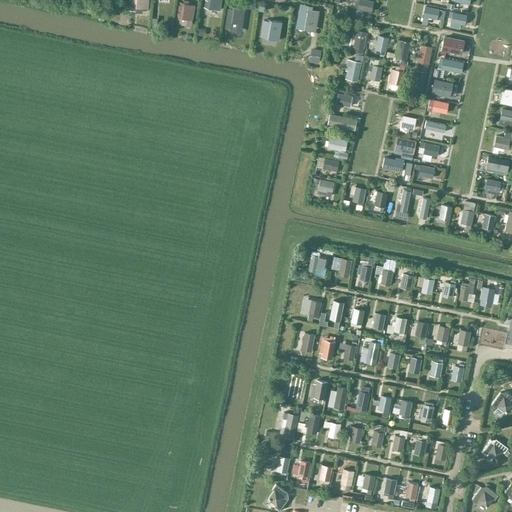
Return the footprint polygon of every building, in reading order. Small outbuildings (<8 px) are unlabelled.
[(143,13),(143,5),(148,6),(148,0),(132,0),(132,6),(136,7),(135,13),(143,13)] [(177,16),(176,22),(179,23),(179,24),(191,26),(193,16),(195,5),(188,4),(188,1),(184,0),(183,3),(180,2),(177,16)] [(220,10),(221,0),(203,0),(203,8),(220,10)] [(374,1),(369,0),(351,0),(351,1),(359,2),(357,9),(371,12),(374,1)] [(241,33),(245,9),(238,8),(239,4),(234,4),(233,7),(228,6),(225,30),(241,33)] [(317,9),(309,8),(309,5),(300,4),(296,26),(304,28),(305,23),(314,25),(317,9)] [(425,6),(423,16),(437,19),(443,20),(445,11),(439,9),(425,6)] [(452,12),(450,11),(449,16),(451,16),(450,22),(465,25),(467,14),(452,11),(452,12)] [(259,34),(262,34),(262,36),(278,39),(281,21),(265,18),(264,20),(262,19),(259,34)] [(364,48),(367,32),(356,30),(353,46),(364,48)] [(386,51),(389,37),(378,35),(375,49),(386,51)] [(465,40),(444,36),(439,54),(445,55),(446,51),(461,54),(465,40)] [(406,59),(410,42),(399,40),(396,57),(406,59)] [(417,61),(423,63),(428,63),(429,61),(432,47),(421,45),(420,49),(417,61)] [(372,65),(368,79),(380,81),(382,66),(383,60),(373,58),(372,65)] [(439,63),(442,63),(440,68),(455,71),(457,61),(443,58),(440,58),(439,63)] [(358,76),(361,62),(361,60),(357,59),(356,61),(350,60),(347,74),(358,76)] [(400,68),(399,70),(393,69),(390,83),(401,86),(404,71),(404,69),(400,68)] [(421,73),(420,75),(415,74),(411,88),(422,90),(425,76),(425,74),(421,73)] [(434,78),(431,92),(449,96),(452,82),(434,78)] [(338,93),(335,93),(334,98),(337,98),(336,104),(350,107),(352,96),(338,93)] [(448,103),(434,100),(431,100),(430,104),(433,105),(432,110),(446,113),(448,103)] [(511,110),(502,109),(499,119),(505,120),(504,125),(511,127),(511,110)] [(356,119),(348,117),(334,115),(330,114),(329,119),(333,119),(331,125),(345,128),(354,130),(356,119)] [(416,119),(402,116),(400,126),(414,129),(415,125),(418,126),(419,121),(419,120),(416,119)] [(442,124),(428,120),(426,128),(441,131),(442,124)] [(495,136),(493,147),(507,150),(509,145),(511,145),(511,132),(506,131),(504,138),(495,136)] [(347,140),(343,139),(329,136),(329,137),(324,136),(324,140),(328,141),(327,147),(345,151),(347,140)] [(409,150),(411,140),(397,137),(395,147),(409,150)] [(418,147),(424,148),(423,154),(437,156),(439,146),(425,143),(425,142),(419,141),(418,147)] [(324,158),(318,157),(318,160),(324,162),(322,168),(336,171),(338,161),(324,158)] [(384,157),(382,167),(401,171),(403,161),(384,157)] [(488,157),(485,170),(506,174),(509,161),(488,157)] [(416,169),(419,170),(418,176),(432,178),(434,168),(420,164),(420,165),(417,164),(416,169)] [(313,178),(311,188),(312,188),(312,189),(320,190),(332,193),(334,182),(320,179),(313,178)] [(498,192),(501,181),(486,179),(484,189),(498,192)] [(352,200),(359,202),(357,209),(361,209),(363,203),(366,189),(355,187),(352,200)] [(402,189),(398,210),(406,212),(410,191),(402,189)] [(373,205),(381,207),(380,212),(383,212),(384,207),(387,193),(377,191),(373,205)] [(422,197),(418,216),(426,218),(430,198),(422,197)] [(438,218),(446,220),(445,223),(448,223),(449,221),(452,206),(441,204),(438,218)] [(460,223),(466,224),(465,227),(470,228),(470,225),(474,211),(463,209),(460,223)] [(481,227),(487,229),(487,232),(491,233),(492,230),(495,216),(484,213),(481,227)] [(316,271),(319,257),(311,255),(308,269),(316,271)] [(319,263),(318,266),(325,267),(326,258),(320,256),(319,263)] [(352,259),(341,257),(338,275),(349,277),(352,259)] [(372,264),(367,263),(367,265),(361,264),(358,279),(369,281),(372,264)] [(394,268),(383,266),(380,283),(390,285),(394,268)] [(415,269),(409,268),(408,273),(403,272),(400,287),(411,289),(415,269)] [(436,273),(430,272),(429,278),(424,277),(421,291),(432,294),(436,273)] [(461,282),(461,285),(458,299),(467,300),(468,293),(472,294),(473,289),(475,279),(470,278),(469,283),(461,282)] [(456,281),(451,280),(450,282),(445,281),(442,296),(452,298),(456,281)] [(482,286),(482,289),(479,305),(491,307),(495,289),(489,288),(482,286)] [(302,305),(301,313),(308,314),(313,315),(313,318),(317,319),(318,316),(321,301),(311,299),(309,307),(302,305)] [(333,299),(329,318),(335,319),(334,327),(339,328),(344,301),(333,299)] [(364,310),(354,308),(351,322),(356,323),(356,326),(361,327),(364,310)] [(386,314),(375,312),(372,326),(377,327),(377,330),(382,331),(386,314)] [(407,318),(396,316),(393,331),(399,332),(398,334),(403,335),(407,318)] [(428,322),(418,320),(415,334),(420,336),(419,339),(424,340),(428,322)] [(450,326),(440,324),(436,339),(442,340),(441,343),(446,344),(450,326)] [(471,331),(460,328),(457,343),(463,344),(462,350),(467,351),(471,331)] [(311,351),(315,334),(304,332),(301,349),(311,351)] [(330,337),(330,340),(325,339),(321,353),(332,356),(335,341),(335,338),(330,337)] [(352,342),(351,344),(346,343),(343,358),(353,360),(356,345),(356,343),(352,342)] [(373,349),(368,348),(365,362),(376,364),(379,350),(378,350),(379,347),(374,346),(373,349)] [(401,349),(396,348),(395,352),(389,351),(386,366),(398,368),(401,349)] [(422,355),(417,354),(416,357),(411,356),(408,371),(419,373),(422,355)] [(444,357),(439,356),(438,361),(432,360),(429,375),(440,377),(444,357)] [(465,364),(459,363),(459,365),(453,364),(450,379),(461,381),(465,364)] [(293,395),(291,401),(299,403),(300,397),(302,397),(306,380),(295,378),(292,395),(293,395)] [(317,379),(313,396),(319,398),(318,401),(323,401),(323,399),(324,399),(327,381),(317,379)] [(337,386),(335,401),(340,402),(338,408),(343,409),(344,403),(345,403),(348,389),(337,386)] [(370,393),(359,390),(356,408),(366,410),(370,393)] [(511,404),(511,396),(505,391),(504,393),(502,393),(500,392),(491,404),(496,408),(498,406),(506,412),(511,404)] [(380,395),(378,409),(383,410),(382,416),(387,417),(388,411),(391,397),(380,395)] [(412,401),(401,399),(399,413),(404,415),(404,417),(409,418),(412,401)] [(434,406),(423,404),(420,418),(426,419),(425,422),(430,423),(434,406)] [(444,408),(441,422),(448,423),(448,426),(451,427),(452,424),(455,410),(444,408)] [(283,412),(282,418),(286,419),(283,435),(293,437),(298,415),(298,412),(293,411),(293,414),(288,413),(283,412)] [(309,417),(306,431),(317,434),(319,419),(320,414),(310,412),(309,417)] [(336,420),(335,423),(330,421),(327,436),(338,438),(341,424),(340,424),(341,421),(336,420)] [(349,430),(348,435),(350,435),(349,440),(360,443),(363,428),(363,424),(358,423),(353,422),(352,426),(351,430),(349,430)] [(379,429),(379,431),(373,430),(371,445),(381,447),(384,432),(384,430),(379,429)] [(400,433),(400,436),(394,434),(392,449),(402,451),(405,437),(405,434),(400,433)] [(413,443),(412,448),(414,448),(413,453),(424,455),(427,441),(426,441),(427,438),(422,437),(421,440),(416,439),(415,444),(413,443)] [(504,453),(508,447),(496,438),(494,440),(492,441),(491,439),(482,451),(487,455),(488,453),(496,459),(502,451),(504,453)] [(439,441),(438,443),(435,458),(445,460),(448,446),(449,443),(439,441)] [(276,470),(281,471),(280,474),(285,475),(286,472),(289,458),(279,456),(276,470)] [(297,474),(302,476),(302,479),(307,479),(307,477),(308,477),(311,462),(300,460),(297,474)] [(329,481),(332,467),(322,464),(319,479),(318,482),(328,484),(329,481)] [(340,483),(345,484),(345,487),(350,488),(350,485),(351,485),(354,471),(343,469),(340,483)] [(362,487),(367,489),(367,491),(372,492),(372,490),(375,475),(365,473),(362,487)] [(383,492),(389,493),(388,496),(393,497),(393,494),(394,494),(397,480),(386,478),(383,492)] [(407,482),(405,496),(410,497),(409,500),(409,503),(414,504),(414,501),(415,498),(418,484),(407,482)] [(280,510),(289,498),(287,497),(287,495),(288,493),(276,484),(272,489),(274,491),(268,498),(276,504),(275,506),(280,510)] [(429,486),(426,500),(427,501),(427,504),(431,505),(436,506),(436,503),(437,503),(440,488),(429,486)] [(494,500),(498,495),(486,486),(485,488),(483,488),(481,487),(472,499),(477,503),(478,501),(486,506),(492,498),(494,500)]
